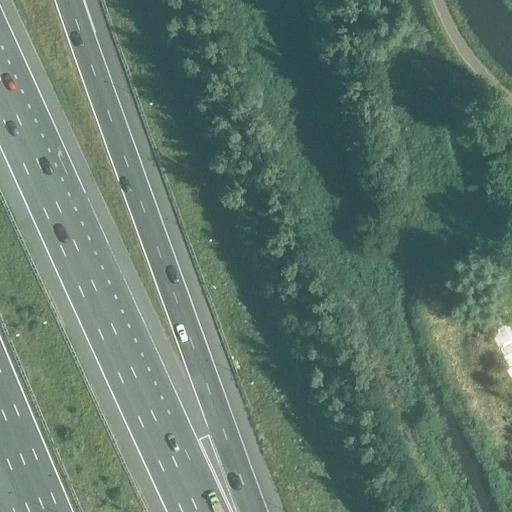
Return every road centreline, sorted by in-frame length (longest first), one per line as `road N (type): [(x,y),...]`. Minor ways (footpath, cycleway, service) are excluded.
road 1 (motorway): [(229,511),(211,398),(69,0)]
road 2 (motorway): [(196,511),(147,424),(0,96)]
